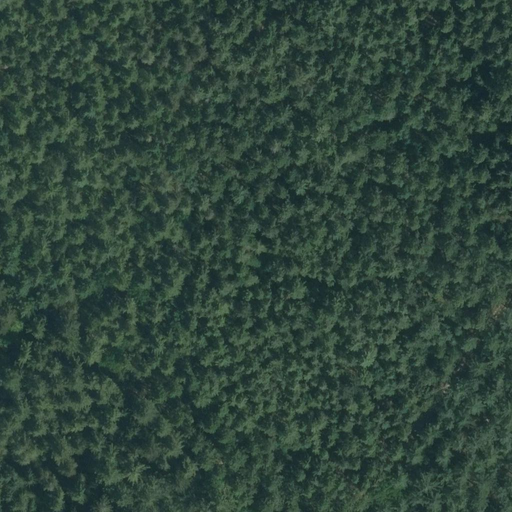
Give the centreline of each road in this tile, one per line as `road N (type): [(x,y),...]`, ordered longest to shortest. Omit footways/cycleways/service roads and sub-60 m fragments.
road 1 (track): [(79,311),(271,511)]
road 2 (track): [(359,511),(439,393)]
road 3 (track): [(511,286),(439,393)]
